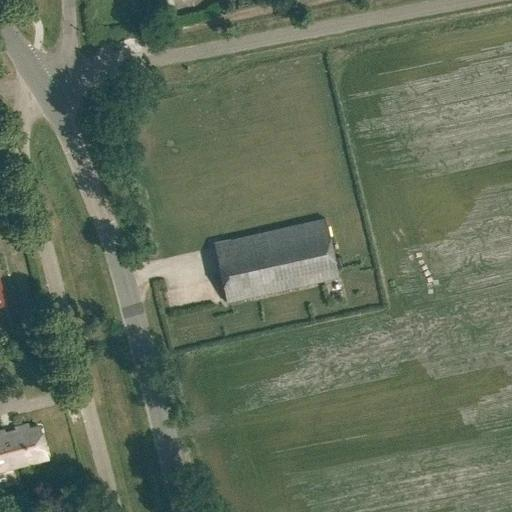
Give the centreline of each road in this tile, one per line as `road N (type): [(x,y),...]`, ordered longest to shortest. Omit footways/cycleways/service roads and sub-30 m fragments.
road 1 (tertiary): [(183,511),(113,245),(43,88)]
road 2 (residential): [(113,511),(21,158),(21,128),(43,88)]
road 3 (unclassified): [(43,88),(472,0)]
